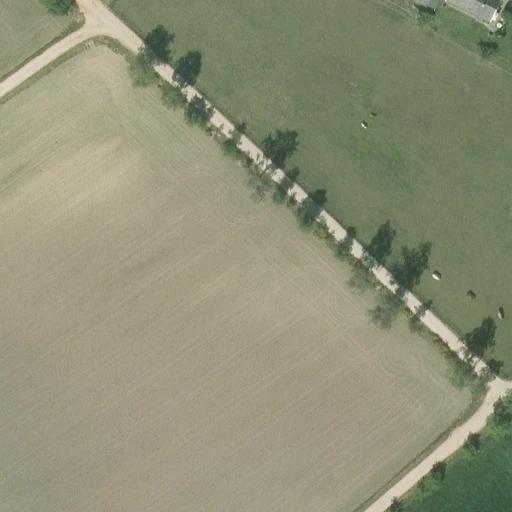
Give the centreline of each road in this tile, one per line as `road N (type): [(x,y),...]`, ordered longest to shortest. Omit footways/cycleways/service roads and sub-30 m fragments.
road 1 (track): [(510,398),(90,0)]
road 2 (track): [(510,398),(374,511)]
